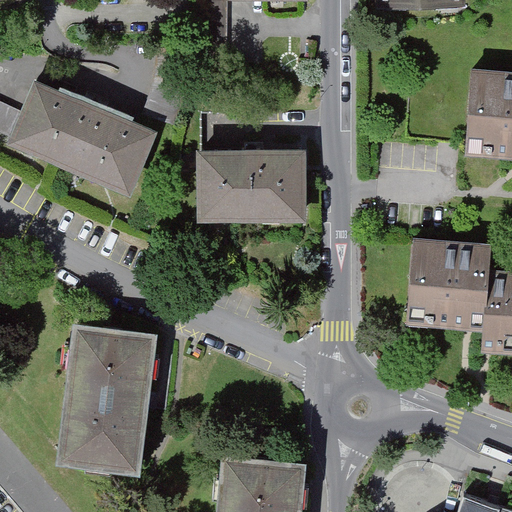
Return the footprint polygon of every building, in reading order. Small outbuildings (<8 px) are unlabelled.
[(469,0),(381,0),(382,24),(469,23),(469,0)] [(191,42),(157,41),(157,53),(155,69),(153,83),(144,112),(175,123),(185,92),(189,72),(191,56),(191,42)] [(511,58),(474,56),(468,148),(511,150),(511,58)] [(160,126),(33,76),(20,109),(0,100),(0,133),(1,134),(9,138),(7,142),(56,162),(105,181),(133,193),(160,126)] [(303,153),(200,154),(201,219),(304,218),(303,153)] [(494,242),(415,239),(411,322),(487,326),(486,349),(511,349),(511,270),(493,270),(494,242)] [(154,337),(76,326),(59,461),(137,471),(154,337)] [(301,511),(306,467),(228,460),(222,511),(301,511)] [(511,511),(511,505),(467,489),(459,511),(442,509),(437,511),(511,511)]
